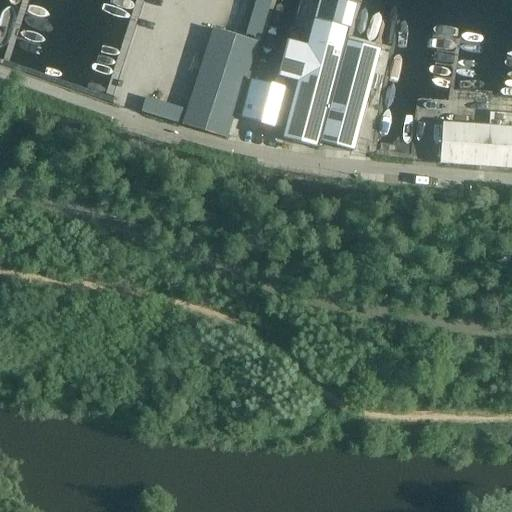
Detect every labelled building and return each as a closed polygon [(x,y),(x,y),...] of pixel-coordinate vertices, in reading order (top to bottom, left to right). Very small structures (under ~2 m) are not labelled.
[(259,40),(271,0),(256,0),(245,36),(259,40)] [(356,138),(379,52),(345,43),(355,7),(343,3),(338,2),(336,2),(335,1),(329,0),(319,0),(306,50),(311,51),(303,83),(298,82),(285,131),(282,141),(317,150),(319,144),(352,153),(356,138)] [(227,139),(258,44),(212,30),(186,113),(182,125),(182,126),(227,139)] [(186,113),(146,101),(142,112),(182,125),(186,113)] [(511,127),(511,115),(489,114),(488,125),(511,127)] [(511,169),(511,129),(443,124),(440,165),(511,169)]
